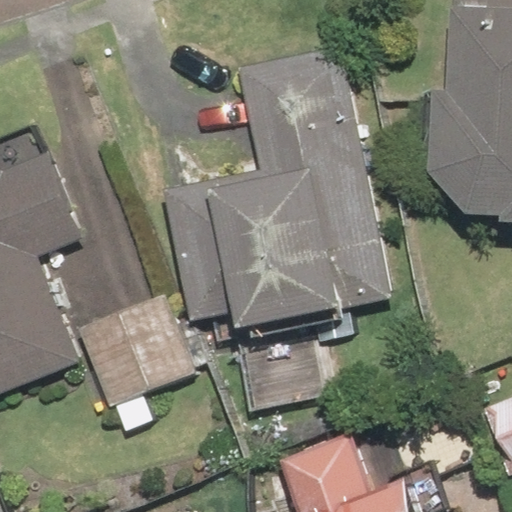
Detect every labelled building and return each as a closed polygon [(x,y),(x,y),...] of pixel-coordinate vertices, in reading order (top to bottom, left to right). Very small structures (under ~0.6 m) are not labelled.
[(511,210),(511,0),(467,0),(464,83),(446,82),(443,163),(482,209),(511,210)] [(398,303),(345,44),(246,64),(267,166),(174,185),(206,342),(398,303)] [(62,145),(0,169),(0,390),(97,353),(117,404),(158,388),(62,145)] [(511,392),(500,398),(511,427),(511,392)] [(298,450),(323,511),(322,511),(444,511),(427,469),(390,484),(365,423),(298,450)]
